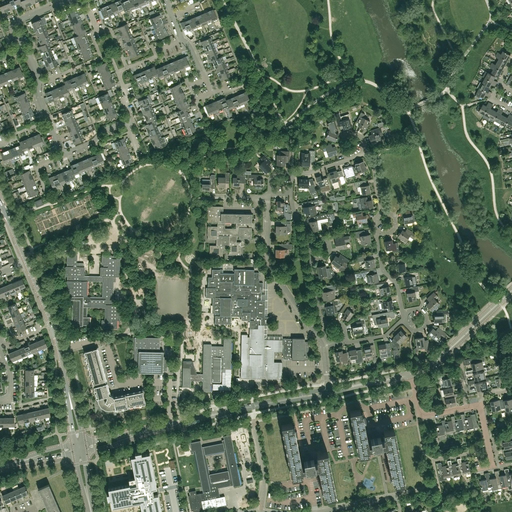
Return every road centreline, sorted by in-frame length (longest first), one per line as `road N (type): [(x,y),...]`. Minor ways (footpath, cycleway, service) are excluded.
road 1 (tertiary): [(329,389),(83,443)]
road 2 (tertiary): [(84,451),(329,394)]
road 3 (residential): [(322,344),(270,266),(268,196)]
road 4 (unclassified): [(68,391),(25,262)]
road 5 (tertiary): [(511,285),(411,371)]
road 6 (tertiary): [(412,376),(511,291)]
